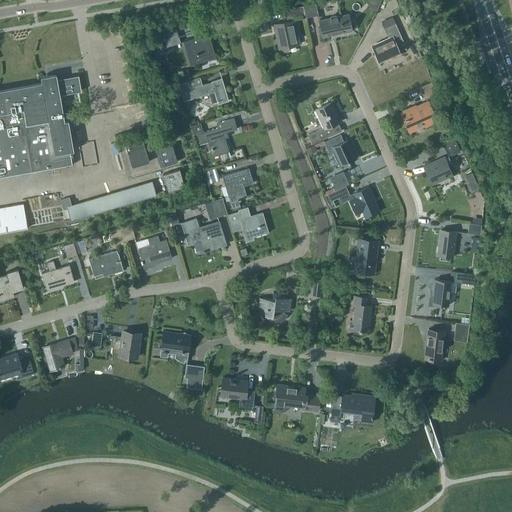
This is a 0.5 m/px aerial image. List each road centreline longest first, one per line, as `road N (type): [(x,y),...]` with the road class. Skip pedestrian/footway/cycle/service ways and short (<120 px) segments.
road 1 (residential): [(216,278),(238,344),(380,362),(393,355),(410,209),(352,77),(337,70),(258,88)]
road 2 (residential): [(258,88),(303,245),(216,278)]
road 3 (residential): [(216,278),(127,294),(0,332)]
